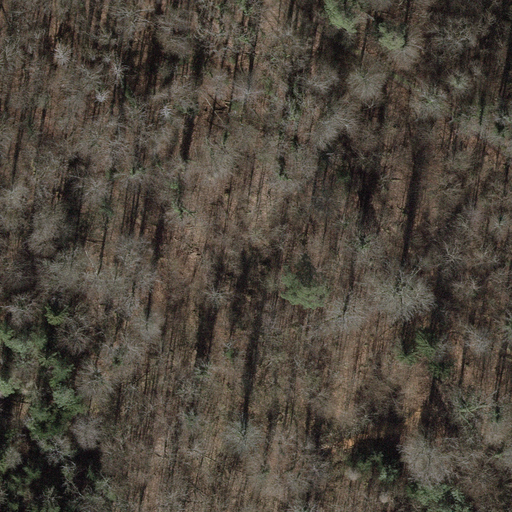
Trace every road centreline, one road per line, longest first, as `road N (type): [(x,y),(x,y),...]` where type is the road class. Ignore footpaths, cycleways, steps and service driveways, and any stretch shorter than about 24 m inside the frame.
road 1 (track): [(278,2),(367,174),(393,288),(433,364),(484,511)]
road 2 (track): [(274,0),(511,152)]
